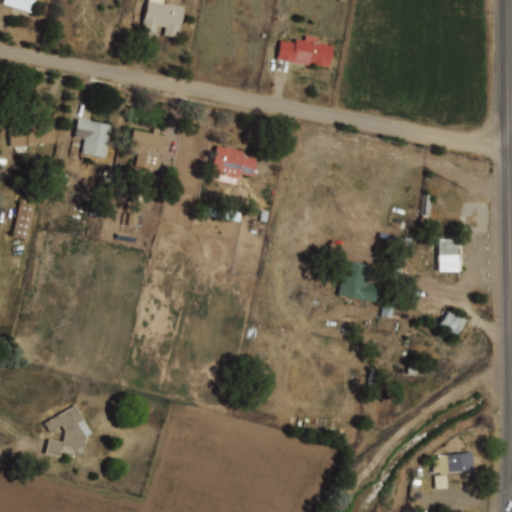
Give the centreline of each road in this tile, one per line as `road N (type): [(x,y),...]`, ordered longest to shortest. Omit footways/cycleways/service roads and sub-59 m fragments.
road 1 (residential): [(509,153),(0,48)]
road 2 (primary): [(511,414),(507,0)]
